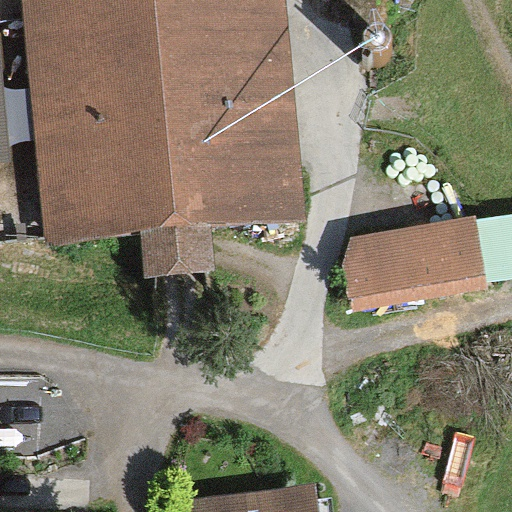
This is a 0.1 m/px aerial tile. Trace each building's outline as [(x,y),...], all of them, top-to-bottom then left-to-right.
[(272,0),(24,0),(52,252),(297,226),(272,0)] [(4,12),(0,12),(0,165),(11,165),(4,12)] [(34,140),(28,55),(9,56),(16,141),(34,140)] [(477,297),(468,234),(345,250),(354,314),(477,297)] [(307,511),(306,501),(217,511),(307,511)]
